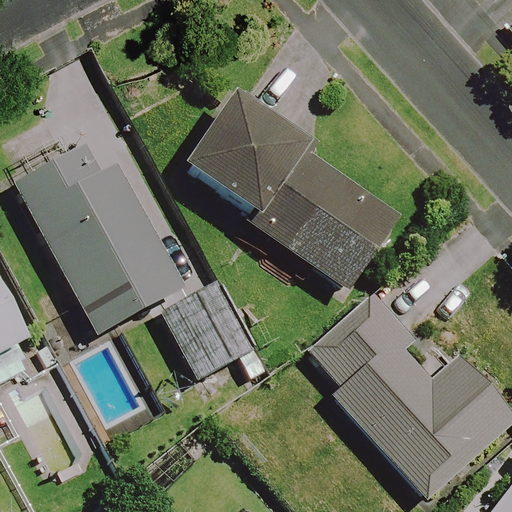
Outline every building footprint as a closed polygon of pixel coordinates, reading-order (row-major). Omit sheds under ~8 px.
[(301,166),(308,156),(232,104),(179,180),(254,233),(301,166)] [(177,300),(93,149),(8,196),(92,347),(177,300)] [(254,233),(249,241),(337,303),(389,228),(301,166),(254,233)] [(246,361),(210,295),(155,325),(191,391),(246,361)] [(406,347),(367,304),(302,362),(334,398),(325,407),(419,511),(509,432),(454,369),(427,393),(395,357),(406,347)] [(0,364),(17,356),(0,324),(0,364)] [(511,511),(511,488),(492,511),(511,511)]
